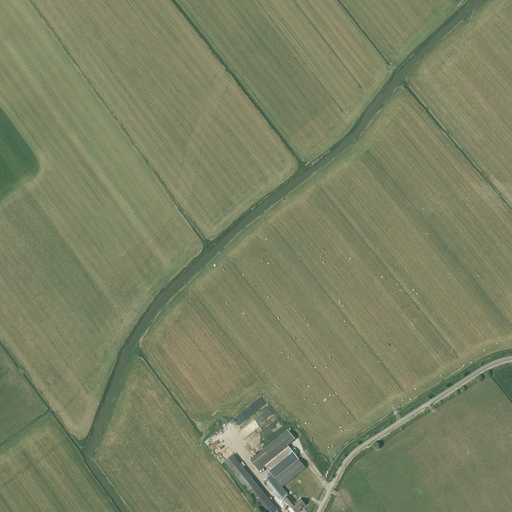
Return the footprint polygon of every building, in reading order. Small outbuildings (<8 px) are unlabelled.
[(242,423),(267,403),(261,396),(236,416),(242,423)] [(270,407),(256,417),(258,419),(256,420),(260,425),(275,414),(270,407)] [(271,474),(276,480),(282,487),(306,468),(287,444),(294,438),(288,430),(250,461),(259,471),(265,467),(271,474)] [(211,450),(216,456),(227,447),(223,441),(211,450)] [(246,471),(240,463),(231,470),(237,478),(264,511),(276,511),(278,511),(246,471)] [(271,474),(264,481),(279,500),(287,494),(282,487),(276,480),(271,474)] [(291,507),(288,510),(289,511),(299,511),(300,511),(300,510),(305,505),(300,499),(295,504),(291,499),(287,503),(291,507)]
